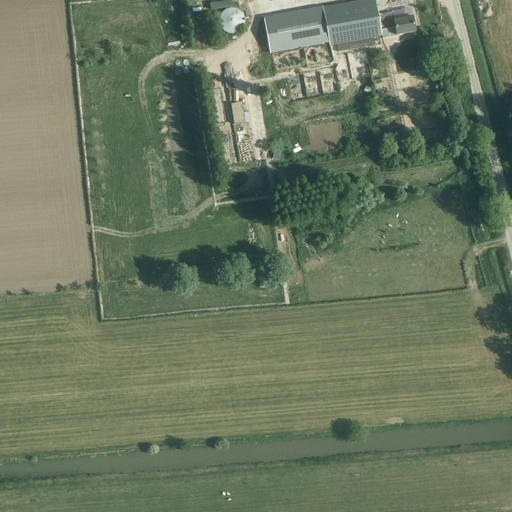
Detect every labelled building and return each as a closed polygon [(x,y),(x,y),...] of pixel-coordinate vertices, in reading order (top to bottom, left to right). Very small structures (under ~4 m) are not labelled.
[(264,20),(266,30),(270,51),(328,40),(329,46),(382,37),(382,38),(396,36),(415,32),(412,17),(393,20),(394,21),(380,23),(375,0),(368,0),(322,8),(323,9),(264,20)] [(220,17),(219,22),(220,26),(222,30),(226,33),(230,34),(234,34),(238,33),(242,30),(244,26),(245,22),(244,17),(242,13),(238,10),(234,9),(230,9),(226,10),(222,13),(220,17)] [(214,70),(222,123),(232,122),(225,69),(214,70)] [(245,76),(233,77),(239,122),(251,121),(245,76)] [(286,154),(280,156),(282,166),(289,164),(286,154)]
